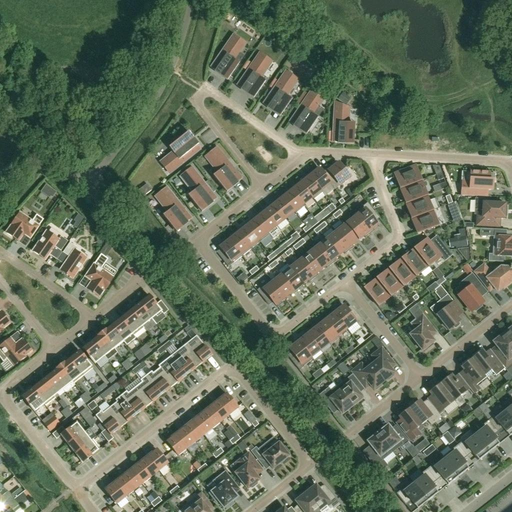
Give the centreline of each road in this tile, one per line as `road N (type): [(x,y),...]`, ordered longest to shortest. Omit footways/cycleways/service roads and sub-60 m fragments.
road 1 (residential): [(250,511),(310,464),(233,370),(76,489)]
road 2 (residential): [(262,187),(197,240),(272,338),(345,282)]
road 3 (residential): [(307,152),(206,90),(198,106),(262,187)]
road 4 (unclassified): [(83,186),(158,93),(191,0)]
road 5 (residential): [(345,282),(397,236),(376,155)]
road 6 (residential): [(511,170),(504,162),(376,155)]
road 7 (residential): [(76,489),(0,394)]
road 8 (unclassified): [(83,186),(0,99)]
